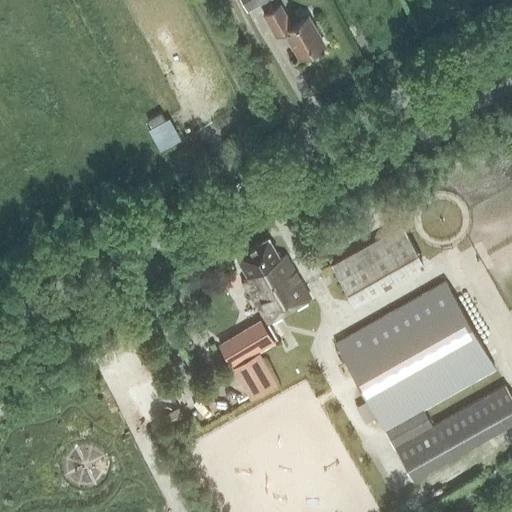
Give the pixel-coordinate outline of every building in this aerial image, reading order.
[(268,0),(239,0),(246,12),(268,0)] [(300,58),(323,45),(307,17),(292,26),(279,5),(263,14),(275,36),(284,31),(300,58)] [(165,117),(148,126),(159,148),(176,139),(165,117)] [(331,265),(351,300),(422,260),(402,225),(331,265)] [(268,322),(309,298),(284,255),(279,258),(268,239),(236,257),(247,276),(242,279),(265,319),(220,344),(232,366),(278,340),(268,322)] [(229,285),(237,281),(231,271),(223,275),(229,285)] [(494,368),(445,281),(335,343),(384,430),(407,471),(511,411),(511,397),(505,385),(429,427),(420,410),(494,368)] [(260,353),(234,368),(242,383),(268,368),(260,353)]
